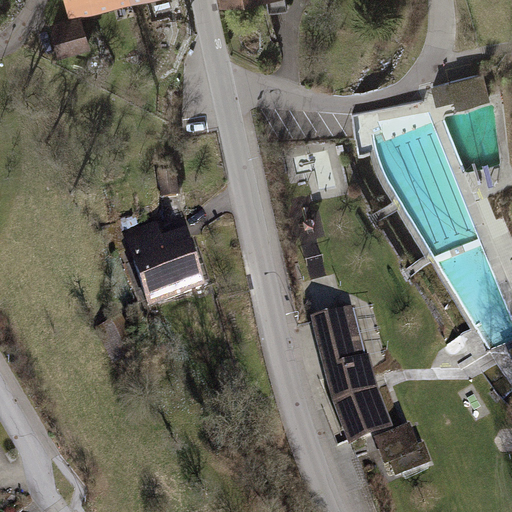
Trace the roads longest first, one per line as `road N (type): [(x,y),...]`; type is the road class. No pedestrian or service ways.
road 1 (residential): [(340,511),(294,390),(223,89)]
road 2 (residential): [(442,0),(442,50),(378,100),(223,89)]
road 3 (residential): [(0,398),(65,511)]
